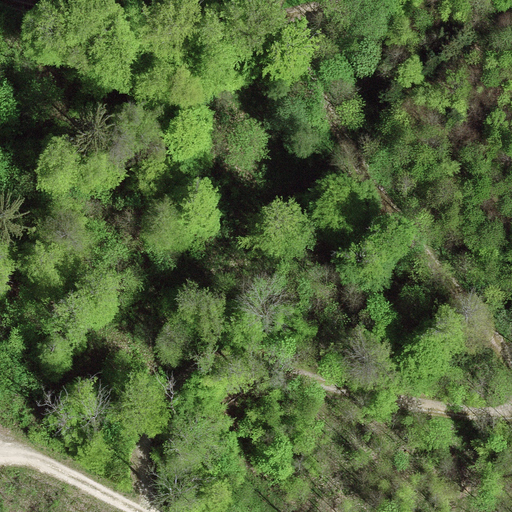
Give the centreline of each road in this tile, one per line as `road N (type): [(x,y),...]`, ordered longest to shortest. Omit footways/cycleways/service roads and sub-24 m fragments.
road 1 (track): [(511,348),(287,21),(389,0)]
road 2 (track): [(158,511),(148,454),(160,408),(200,359),(230,345),(271,345),(511,394)]
road 3 (track): [(2,0),(93,21),(287,21)]
